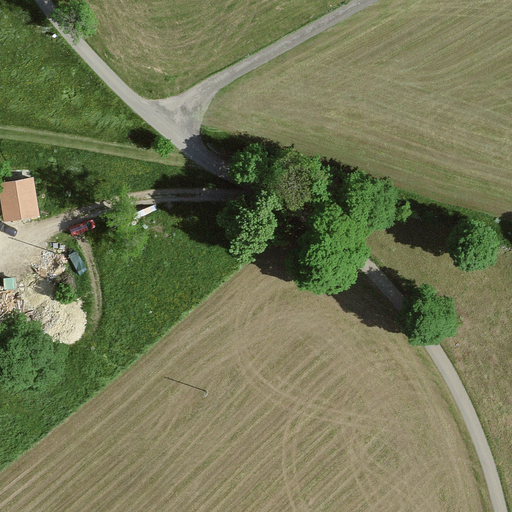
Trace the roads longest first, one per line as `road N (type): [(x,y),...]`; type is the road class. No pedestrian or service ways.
road 1 (unclassified): [(496,511),(456,378),(353,248),(252,166),(149,110)]
road 2 (unclassified): [(149,110),(350,0)]
road 3 (unclassified): [(149,110),(48,0)]
